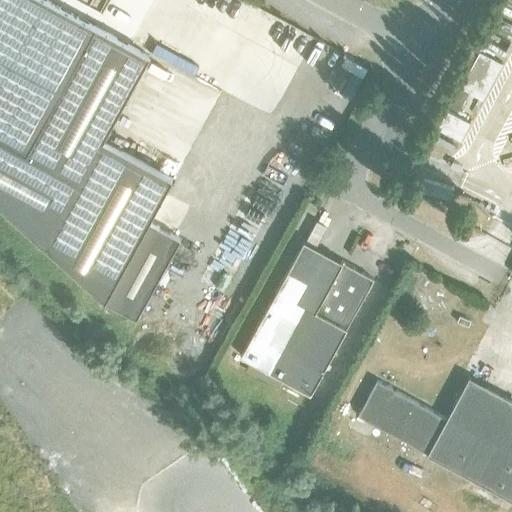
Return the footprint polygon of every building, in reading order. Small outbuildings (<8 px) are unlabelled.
[(0,0),(0,202),(104,298),(136,314),(180,234),(149,216),(173,174),(103,136),(149,51),(56,0),(0,0)] [(479,45),(448,100),(459,106),(470,85),(483,93),(503,57),(479,45)] [(426,94),(420,105),(432,111),(438,101),(426,94)] [(447,104),(438,122),(461,135),(470,117),(447,104)] [(423,173),(419,185),(451,194),(454,183),(423,173)] [(304,236),(241,351),(311,389),(374,274),(304,236)] [(378,376),(358,411),(428,449),(427,450),(511,496),(511,395),(469,373),(447,414),(378,376)]
